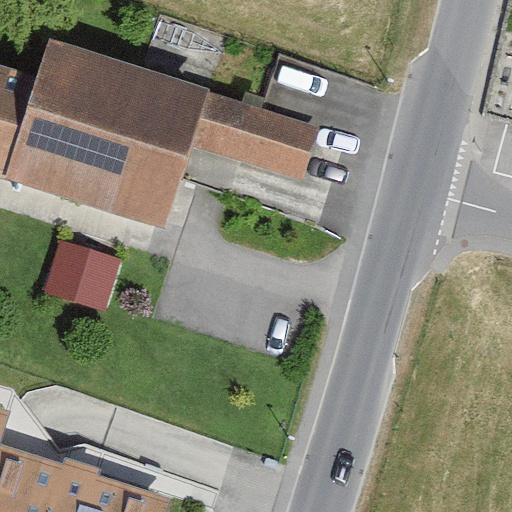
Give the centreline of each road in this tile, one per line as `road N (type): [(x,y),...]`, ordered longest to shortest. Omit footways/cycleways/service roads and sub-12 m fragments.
road 1 (secondary): [(315,511),(413,185)]
road 2 (secondary): [(413,185),(462,0)]
